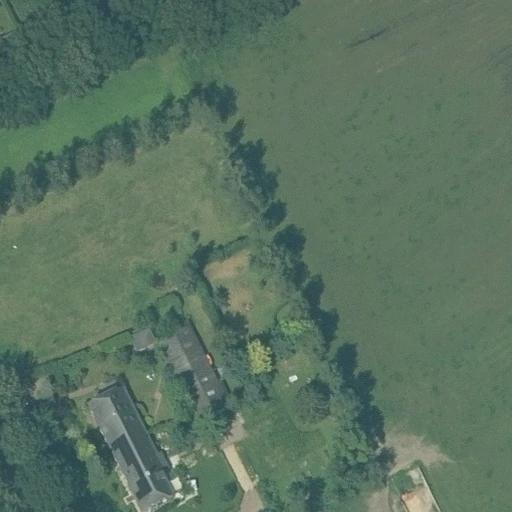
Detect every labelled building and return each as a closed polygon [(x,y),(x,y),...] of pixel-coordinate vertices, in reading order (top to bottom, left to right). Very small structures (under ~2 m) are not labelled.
[(0,43),(0,65),(9,61),(0,43)] [(158,343),(169,366),(200,350),(188,328),(158,343)] [(200,350),(169,366),(199,424),(229,409),(200,350)] [(145,435),(122,390),(88,407),(109,448),(128,438),(130,442),(145,435)] [(109,448),(140,511),(146,511),(172,499),(160,475),(164,473),(145,435),(130,442),(128,438),(109,448)]
